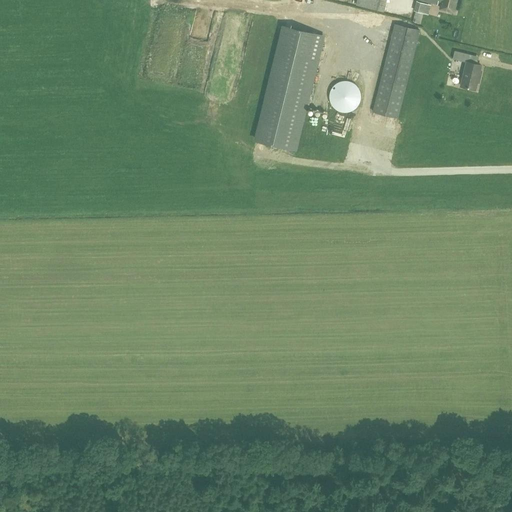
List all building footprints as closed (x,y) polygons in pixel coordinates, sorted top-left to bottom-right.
[(357,0),(356,5),(384,12),(387,0),(357,0)] [(440,8),(454,11),(456,0),(420,0),(435,4),(435,3),(441,4),(440,8)] [(414,11),(423,13),(426,3),(417,1),(414,11)] [(375,113),(398,118),(420,31),(397,25),(375,113)] [(254,140),(293,149),(321,37),(281,28),(254,140)] [(469,54),(455,50),(453,58),(462,61),(462,59),(467,60),(469,54)] [(479,82),(481,76),(479,76),(480,70),(482,65),(477,64),(467,61),(461,86),(475,90),(477,82),(479,82)] [(330,93),(330,94),(330,96),(330,97),(330,98),(330,100),(331,101),(331,102),(332,104),(332,105),(333,106),(334,107),(335,108),(336,109),(337,110),(338,110),(340,111),(341,111),(342,112),(344,112),(345,112),(346,112),(348,112),(349,112),(350,111),(352,111),(353,110),(354,110),(355,109),(356,108),(357,107),(358,106),(359,105),(360,103),(360,102),(361,101),(361,99),(361,98),(361,97),(361,95),(361,94),(361,93),(361,91),(360,90),(359,89),(359,88),(358,87),(357,86),(356,85),(355,84),(354,83),(353,82),(351,82),(350,81),(349,81),(348,81),(346,81),(345,81),(343,81),(342,81),(341,81),(339,82),(338,82),(337,83),(336,84),(335,85),(334,86),(333,87),(332,88),(332,89),(331,90),(331,92),(330,93)] [(357,129),(366,130),(367,123),(358,122),(357,129)]
